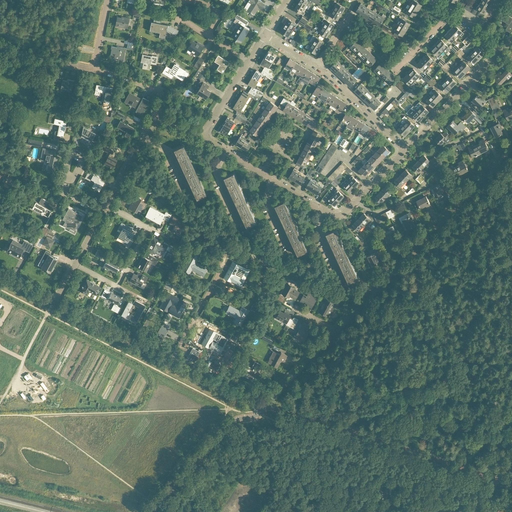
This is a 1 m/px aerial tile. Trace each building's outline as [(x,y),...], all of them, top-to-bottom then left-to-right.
[(262,2),(259,0),(250,0),(248,3),(251,4),(247,10),(251,13),(252,14),(254,15),(260,6),(262,8),(264,4),(262,2)] [(305,0),(299,0),(298,3),(306,8),(308,5),(309,6),(311,3),(308,2),(305,0)] [(421,8),(420,8),(422,5),(413,0),(410,0),(409,1),(412,3),(410,6),(419,11),(421,8)] [(334,1),(333,4),(336,6),(334,9),(342,14),(344,11),(343,11),(345,8),(334,1)] [(476,3),(474,7),(475,8),(476,8),(478,10),(480,11),(483,13),(485,14),(485,13),(488,7),(480,2),(478,5),(476,3)] [(298,3),(294,9),(301,13),(303,15),(305,12),(304,12),(306,8),(298,3)] [(364,6),(361,4),(359,6),(358,7),(359,7),(356,11),(362,15),(367,7),(366,8),(363,6),(364,6)] [(404,10),(414,17),(416,14),(417,14),(419,11),(410,6),(408,9),(405,7),(404,10)] [(362,15),(368,19),(372,12),(369,10),(370,9),(367,7),(362,15)] [(329,10),(327,13),(337,19),(339,17),(340,17),(342,14),(334,9),(332,12),(329,10)] [(375,14),(372,12),(368,19),(374,22),(378,14),(376,13),(375,14)] [(511,17),(505,13),(501,19),(510,25),(507,31),(509,32),(510,32),(511,28),(511,17)] [(235,27),(237,29),(236,31),(233,36),(237,39),(236,39),(237,40),(237,39),(241,42),(244,37),(245,35),(246,33),(246,34),(247,32),(249,29),(245,26),(246,25),(247,26),(249,22),(237,14),(235,18),(239,20),(235,27)] [(378,14),(374,22),(379,26),(382,22),(383,21),(386,16),(383,14),(382,16),(381,17),(378,15),(379,15),(378,14)] [(117,17),(115,26),(128,28),(130,18),(124,17),(124,19),(117,17)] [(400,17),(398,20),(401,22),(399,25),(407,30),(409,27),(408,26),(410,23),(400,17)] [(324,18),(322,21),(325,23),(323,26),(331,31),(333,28),(332,28),(334,25),(324,19),(324,18)] [(151,22),(149,31),(159,33),(159,36),(164,38),(166,31),(175,36),(178,30),(170,25),(160,23),(161,21),(161,20),(160,20),(158,20),(154,19),(153,22),(151,22)] [(288,19),(284,25),(292,30),(294,27),(295,28),(297,24),(288,19)] [(284,25),(280,31),(289,37),(293,31),(292,30),(284,25)] [(394,26),(392,29),(403,35),(404,32),(405,33),(407,30),(399,25),(397,28),(394,26)] [(464,34),(455,25),(453,28),(452,27),(450,29),(457,36),(459,34),(461,36),(464,34)] [(318,27),(316,30),(327,37),(329,34),(331,31),(323,26),(321,29),(318,27)] [(447,32),(448,33),(445,35),(454,44),(456,41),(454,39),(457,36),(450,29),(447,32)] [(313,35),(309,41),(312,43),(321,48),(323,45),(322,45),(324,42),(313,35)] [(124,40),(124,43),(127,44),(126,49),(133,50),(134,42),(131,42),(126,41),(124,40)] [(352,42),(349,45),(356,51),(362,45),(357,40),(354,43),(352,42)] [(438,41),(436,44),(443,51),(445,53),(450,48),(441,40),(439,42),(438,41)] [(198,45),(193,41),(188,49),(198,56),(204,46),(199,43),(198,45)] [(307,44),(306,47),(316,54),(318,51),(319,51),(321,48),(312,43),(310,46),(307,44)] [(433,46),(434,47),(431,50),(440,58),(443,56),(440,53),(443,51),(436,44),(433,46)] [(475,49),(473,51),(480,58),(482,56),(482,55),(484,53),(475,44),(473,47),(475,49)] [(362,45),(356,51),(360,56),(367,49),(362,45)] [(451,45),(448,47),(450,48),(451,49),(455,54),(458,51),(453,47),(451,45)] [(126,48),(116,46),(116,47),(111,46),(111,47),(112,47),(110,57),(118,59),(118,60),(123,61),(126,48)] [(367,49),(360,56),(365,61),(366,60),(372,54),(367,49)] [(268,51),(265,57),(273,62),(276,56),(274,54),(273,54),(268,51)] [(477,61),(480,58),(473,51),(470,54),(469,53),(468,52),(465,54),(466,55),(474,63),(477,61)] [(142,54),(141,62),(143,63),(142,68),(149,69),(150,64),(151,63),(153,63),(153,64),(156,65),(158,56),(152,55),(152,56),(142,54)] [(216,54),(213,60),(219,64),(216,70),(221,73),(228,62),(225,60),(225,59),(223,58),(223,59),(216,54)] [(377,59),(372,54),(366,60),(369,63),(368,63),(370,65),(372,63),(373,63),(373,62),(377,59)] [(427,54),(425,57),(424,56),(422,58),(429,65),(431,63),(434,65),(436,63),(427,54)] [(260,65),(264,68),(265,66),(269,68),(273,62),(265,57),(260,65)] [(290,58),(285,66),(291,70),(296,62),(290,58)] [(419,61),(420,62),(417,64),(426,73),(429,70),(426,68),(429,65),(422,58),(419,61)] [(461,63),(459,66),(466,73),(468,71),(468,70),(470,67),(461,59),(459,61),(460,62),(461,63)] [(334,64),(331,67),(336,72),(342,65),(337,61),(336,62),(335,63),(334,64)] [(196,62),(193,67),(198,70),(201,65),(196,62)] [(296,62),(291,70),(297,74),(302,66),(296,62)] [(377,67),(374,70),(380,74),(386,68),(381,63),(377,66),(376,67),(377,67)] [(185,76),(186,77),(188,74),(185,72),(186,72),(178,67),(179,66),(176,64),(176,65),(175,65),(174,65),(171,70),(166,66),(163,72),(168,76),(172,78),(173,75),(174,75),(182,80),(185,76)] [(201,65),(198,70),(203,73),(207,68),(201,65)] [(342,65),(336,72),(341,77),(346,71),(344,68),(344,67),(342,65)] [(302,66),(297,74),(303,78),(308,70),(302,66)] [(466,73),(459,66),(456,69),(454,66),(451,69),(460,78),(463,75),(464,76),(466,73)] [(386,68),(380,74),(382,76),(385,78),(391,72),(386,68)] [(268,73),(274,77),(276,73),(270,69),(267,73),(268,73)] [(410,70),(408,73),(415,80),(418,77),(420,79),(422,77),(413,69),(411,71),(410,70)] [(499,72),(493,78),(499,84),(500,85),(502,82),(507,77),(508,79),(511,74),(507,69),(506,70),(507,70),(502,75),(499,72)] [(198,70),(194,76),(200,79),(202,77),(204,74),(203,73),(198,70)] [(256,70),(252,77),(258,81),(261,77),(263,79),(265,75),(263,74),(261,73),(256,70)] [(308,70),(303,78),(302,81),(308,84),(309,82),(314,74),(308,70)] [(349,73),(346,71),(341,77),(345,81),(351,75),(352,74),(350,73),(349,73)] [(391,82),(392,82),(392,81),(396,77),(391,72),(385,78),(388,81),(387,82),(389,84),(391,82)] [(405,75),(406,76),(403,79),(412,87),(415,84),(413,82),(415,80),(408,73),(405,75)] [(448,78),(445,80),(452,87),(455,85),(454,84),(456,82),(447,73),(445,75),(448,78)] [(314,74),(309,82),(315,85),(320,77),(314,74)] [(54,75),(53,81),(62,83),(61,88),(67,89),(67,91),(71,92),(74,80),(68,79),(67,79),(67,80),(66,80),(65,80),(65,77),(54,75)] [(354,78),(351,75),(345,81),(350,86),(354,83),(355,82),(357,79),(355,77),(354,78)] [(252,77),(248,84),(252,86),(254,88),(256,89),(257,89),(258,86),(256,85),(258,81),(252,77)] [(206,89),(208,85),(203,82),(200,80),(197,85),(201,87),(197,93),(206,98),(210,91),(206,89)] [(437,83),(447,92),(449,90),(450,90),(452,87),(445,80),(442,83),(440,81),(437,83)] [(355,90),(360,95),(366,89),(363,86),(364,86),(361,83),(359,86),(358,87),(355,90)] [(111,93),(112,88),(97,85),(95,94),(100,95),(100,92),(103,92),(105,93),(104,101),(103,106),(108,107),(109,103),(108,103),(110,92),(111,93)] [(318,85),(313,93),(319,97),(324,89),(318,85)] [(368,90),(366,88),(366,89),(360,95),(365,100),(370,93),(368,91),(368,90)] [(434,92),(431,95),(438,102),(441,100),(440,99),(442,96),(433,88),(431,90),(434,92)] [(324,89),(319,97),(325,101),(330,93),(324,89)] [(405,93),(402,96),(404,98),(407,95),(407,96),(408,95),(410,95),(412,97),(415,97),(416,95),(409,89),(405,93)] [(244,91),(239,99),(245,103),(250,96),(252,97),(253,95),(249,92),(248,92),(248,93),(244,91)] [(134,95),(129,93),(125,102),(137,108),(136,111),(141,114),(148,101),(143,98),(141,101),(133,96),(134,95)] [(330,93),(325,101),(331,105),(336,97),(330,93)] [(373,96),(370,93),(365,100),(369,104),(375,98),(376,97),(374,96),(373,96)] [(424,98),(433,107),(435,104),(436,105),(438,102),(431,95),(428,98),(426,95),(424,98)] [(472,101),(480,108),(486,101),(483,99),(483,98),(482,100),(478,95),(477,95),(472,101)] [(331,105),(330,107),(336,111),(342,100),(336,97),(331,105)] [(497,103),(494,97),(491,98),(496,109),(498,108),(499,110),(501,109),(498,103),(497,103)] [(281,103),(286,106),(283,110),(289,114),(294,106),(296,104),(292,101),(291,102),(289,101),(284,98),(281,103)] [(378,101),(375,98),(369,104),(374,109),(378,106),(379,105),(381,102),(379,100),(378,101)] [(499,115),(496,109),(491,98),(488,100),(491,105),(491,106),(493,111),(492,112),(495,117),(499,115)] [(239,99),(233,107),(237,110),(236,111),(237,111),(241,114),(241,113),(243,111),(241,110),(245,103),(239,99)] [(335,111),(341,115),(343,112),(348,104),(342,100),(336,111),(335,111)] [(266,108),(274,113),(278,107),(271,101),(266,108)] [(419,102),(415,107),(417,109),(425,116),(427,114),(426,113),(428,111),(419,102)] [(289,114),(296,118),(300,110),(294,106),(289,114)] [(413,106),(408,111),(419,121),(421,119),(422,119),(425,116),(417,109),(415,107),(413,106)] [(463,117),(468,123),(476,115),(466,106),(464,109),(467,113),(463,117)] [(270,119),(274,113),(266,108),(262,113),(270,119)] [(508,120),(511,117),(511,108),(509,110),(508,108),(503,110),(508,120)] [(123,119),(125,120),(127,116),(116,109),(114,114),(123,119)] [(307,114),(300,110),(296,118),(302,121),(307,114)] [(100,115),(99,118),(109,123),(114,113),(111,112),(110,117),(100,115)] [(266,124),(270,119),(262,113),(258,119),(266,124)] [(353,116),(346,113),(341,121),(348,124),(353,116)] [(479,113),(476,117),(477,118),(482,123),(485,119),(479,113)] [(302,121),(307,125),(312,117),(307,114),(302,121)] [(237,115),(235,118),(245,124),(247,121),(241,117),(237,115)] [(352,131),(354,128),(359,120),(353,116),(348,124),(346,127),(352,131)] [(413,129),(412,128),(414,125),(404,116),(402,118),(403,119),(401,122),(411,131),(413,129)] [(227,117),(223,124),(231,129),(235,122),(227,117)] [(307,125),(314,129),(318,121),(319,121),(312,117),(307,125)] [(55,118),(54,124),(60,125),(58,132),(55,131),(54,134),(60,135),(62,136),(64,126),(68,127),(69,120),(66,119),(66,120),(55,118)] [(120,120),(117,126),(118,127),(125,130),(122,136),(127,138),(130,132),(131,133),(133,129),(134,128),(128,125),(124,122),(125,120),(123,119),(122,121),(120,120)] [(258,119),(254,125),(262,130),(266,124),(258,119)] [(359,120),(354,128),(360,132),(365,124),(359,120)] [(464,129),(467,132),(470,130),(461,122),(457,125),(453,121),(447,126),(455,134),(459,129),(461,131),(464,129)] [(408,134),(411,131),(401,122),(396,127),(405,136),(407,133),(408,134)] [(501,129),(502,129),(499,123),(491,127),(496,137),(502,133),(501,129)] [(224,134),(227,136),(231,129),(223,124),(221,127),(220,127),(218,130),(219,131),(222,133),(221,133),(224,135),(224,134)] [(360,132),(366,136),(371,128),(365,124),(360,132)] [(250,131),(252,132),(257,136),(262,130),(254,125),(250,131)] [(88,146),(91,140),(92,140),(98,143),(101,137),(83,127),(81,136),(80,141),(88,146)] [(366,136),(372,140),(377,131),(371,128),(366,136)] [(314,130),(311,136),(319,141),(322,134),(314,130)] [(450,141),(451,141),(453,138),(448,133),(447,132),(444,135),(443,134),(442,135),(441,133),(435,139),(441,145),(445,141),(448,143),(450,141)] [(236,144),(242,147),(246,141),(243,139),(244,137),(241,135),(236,144)] [(311,136),(307,142),(316,147),(319,141),(311,136)] [(480,143),(477,145),(480,153),(488,149),(487,147),(488,147),(487,145),(485,142),(483,139),(479,141),(480,143)] [(249,142),(246,141),(242,147),(247,151),(252,142),(250,141),(249,142)] [(307,142),(304,149),(312,153),(316,147),(307,142)] [(352,144),(349,150),(354,154),(358,148),(352,144)] [(182,166),(191,162),(183,145),(173,150),(174,150),(177,156),(178,160),(179,159),(182,166)] [(383,145),(378,150),(385,156),(387,154),(388,155),(391,151),(387,147),(387,148),(383,145)] [(473,156),(480,153),(477,145),(473,147),(472,145),(468,147),(473,156)] [(110,166),(110,167),(110,166),(112,167),(116,160),(110,156),(111,154),(112,154),(113,151),(105,146),(103,149),(108,152),(106,156),(108,157),(104,163),(110,166)] [(43,148),(41,157),(45,158),(45,161),(47,161),(47,164),(49,164),(48,170),(54,171),(57,157),(52,156),(51,156),(52,150),(53,150),(46,149),(43,148)] [(309,159),(312,153),(304,149),(301,155),(309,159)] [(380,162),(385,156),(378,150),(373,155),(380,162)] [(297,161),(304,165),(306,166),(309,159),(301,155),(297,161)] [(375,167),(380,162),(373,155),(368,160),(375,167)] [(424,155),(418,161),(424,167),(430,161),(424,155)] [(370,172),(375,167),(368,160),(363,165),(370,172)] [(460,164),(456,166),(460,174),(468,170),(467,168),(467,167),(466,167),(463,160),(459,163),(460,164)] [(418,161),(413,167),(418,172),(424,167),(418,161)] [(189,182),(198,178),(191,162),(182,166),(185,173),(184,173),(186,176),(189,182)] [(365,177),(370,172),(363,165),(358,171),(365,177)] [(453,178),(460,174),(456,166),(453,168),(452,166),(448,168),(453,178)] [(17,177),(0,167),(0,181),(11,188),(17,177)] [(289,177),(295,180),(300,172),(294,168),(289,177)] [(104,182),(100,180),(101,178),(103,173),(101,172),(96,169),(93,174),(88,172),(85,178),(90,181),(91,179),(95,181),(92,188),(99,192),(104,182)] [(313,170),(309,175),(310,175),(305,183),(307,184),(306,187),(312,191),(317,182),(313,180),(313,181),(311,180),(311,179),(314,175),(315,172),(313,170)] [(400,175),(406,181),(412,175),(406,170),(400,175)] [(306,175),(300,172),(295,180),(301,184),(306,175)] [(233,194),(242,190),(234,173),(224,178),(225,178),(228,184),(229,188),(230,187),(233,194)] [(333,181),(338,185),(340,183),(337,181),(342,176),(340,174),(339,175),(337,177),(335,179),(333,181)] [(351,179),(349,182),(355,187),(359,183),(352,175),(350,178),(351,179)] [(398,190),(397,190),(403,195),(405,193),(400,188),(406,181),(400,175),(397,178),(397,177),(394,180),(395,181),(398,184),(397,185),(394,187),(398,190)] [(198,178),(189,182),(192,189),(193,192),(194,192),(197,198),(196,199),(206,194),(198,178)] [(327,183),(323,187),(325,189),(326,188),(331,183),(333,182),(327,178),(325,182),(327,183)] [(342,184),(343,185),(350,192),(355,187),(349,182),(346,179),(342,184)] [(433,187),(430,189),(434,197),(437,195),(438,197),(438,198),(438,197),(440,196),(441,198),(441,197),(447,194),(443,187),(444,187),(446,186),(446,185),(446,186),(443,180),(444,180),(443,180),(440,182),(441,184),(438,185),(434,188),(433,187)] [(312,191),(317,194),(322,187),(320,185),(317,182),(312,191)] [(414,190),(407,183),(402,188),(409,195),(414,190)] [(386,186),(381,191),(387,197),(392,191),(386,186)] [(325,189),(322,193),(320,196),(323,198),(329,190),(326,188),(325,189)] [(336,193),(333,195),(339,201),(344,196),(336,189),(334,191),(336,193)] [(240,210),(249,206),(242,190),(233,194),(236,201),(235,201),(237,204),(240,210)] [(381,191),(375,197),(381,203),(385,199),(386,200),(388,198),(387,197),(381,191)] [(332,194),(330,196),(328,194),(326,197),(335,205),(339,201),(333,195),(332,194)] [(426,205),(428,210),(432,208),(426,196),(426,197),(417,201),(417,203),(415,204),(414,204),(417,209),(420,208),(421,208),(420,208),(426,205)] [(142,199),(137,197),(136,198),(133,197),(131,201),(132,202),(129,208),(136,212),(138,209),(139,209),(139,210),(142,212),(147,204),(141,201),(142,199)] [(48,217),(51,210),(46,208),(47,207),(50,203),(41,198),(39,202),(40,203),(39,204),(35,202),(32,208),(41,213),(41,214),(43,215),(43,214),(48,217)] [(283,222),(293,218),(285,201),(275,206),(276,206),(279,212),(278,212),(280,215),(283,222)] [(249,206),(240,210),(243,217),(244,220),(245,220),(248,226),(247,227),(257,223),(249,206)] [(65,221),(63,226),(70,229),(71,227),(74,230),(75,230),(78,223),(80,224),(82,219),(81,219),(82,216),(68,208),(62,220),(65,221)] [(148,211),(145,217),(148,218),(148,219),(149,219),(155,222),(158,224),(159,224),(160,222),(162,218),(168,221),(172,214),(166,211),(164,214),(152,208),(150,211),(148,211)] [(394,216),(391,210),(386,212),(389,218),(394,216)] [(386,212),(381,215),(384,221),(389,218),(386,212)] [(367,227),(372,221),(369,219),(364,213),(358,219),(367,227)] [(407,229),(415,226),(414,225),(414,226),(411,220),(413,219),(409,213),(410,213),(407,214),(399,218),(401,221),(403,220),(407,229)] [(174,215),(170,223),(175,226),(172,231),(177,234),(178,232),(180,233),(183,228),(182,227),(184,222),(177,218),(177,217),(174,215)] [(293,218),(283,222),(287,229),(286,229),(287,232),(288,232),(291,238),(300,234),(293,218)] [(367,227),(358,219),(351,227),(355,230),(356,228),(359,230),(364,225),(367,227)] [(132,228),(121,222),(118,229),(121,231),(118,237),(125,241),(123,244),(129,248),(137,233),(133,231),(132,233),(130,232),(132,228)] [(391,233),(384,236),(388,243),(394,240),(394,242),(398,240),(394,231),(395,230),(393,226),(389,228),(389,229),(391,233)] [(44,227),(40,233),(46,236),(49,229),(44,227)] [(49,229),(46,236),(51,239),(54,234),(51,233),(53,230),(50,229),(49,229)] [(331,243),(334,250),(344,246),(336,229),(326,234),(327,234),(330,240),(329,240),(331,244),(331,243)] [(300,234),(291,238),(294,245),(295,248),(298,254),(298,255),(308,251),(300,234)] [(48,242),(46,246),(50,248),(54,241),(47,238),(45,240),(48,242)] [(150,245),(147,250),(155,254),(157,249),(164,253),(166,249),(167,249),(167,248),(168,245),(161,241),(160,243),(152,239),(149,245),(150,245)] [(8,247),(7,250),(11,252),(10,254),(15,256),(15,255),(20,257),(24,249),(29,252),(33,245),(24,241),(21,247),(11,242),(10,243),(8,242),(6,246),(8,247)] [(223,241),(219,246),(225,250),(228,244),(223,241)] [(339,260),(342,266),(351,262),(344,246),(334,250),(337,257),(338,260),(339,260)] [(105,268),(108,270),(108,269),(115,273),(118,268),(117,268),(120,262),(97,249),(95,254),(101,257),(102,256),(106,258),(104,261),(105,262),(103,267),(105,268),(104,268),(105,269),(105,268)] [(369,259),(366,260),(369,266),(372,265),(372,266),(379,262),(376,257),(380,255),(378,249),(374,250),(375,253),(367,257),(369,259)] [(50,272),(57,259),(49,255),(50,253),(46,251),(42,257),(46,259),(42,268),(46,270),(46,271),(47,271),(50,272)] [(158,259),(146,253),(144,257),(140,263),(139,263),(137,267),(140,269),(141,269),(146,272),(151,263),(155,265),(158,259)] [(191,253),(182,269),(183,269),(189,272),(189,273),(191,269),(202,275),(206,269),(206,268),(197,263),(195,262),(198,257),(191,253)] [(262,254),(259,261),(270,266),(272,267),(273,265),(277,268),(279,263),(262,254)] [(228,271),(224,277),(230,281),(231,280),(240,285),(243,279),(244,279),(243,279),(248,270),(239,265),(233,261),(229,268),(228,271)] [(351,262),(342,266),(345,273),(344,273),(346,276),(349,282),(349,283),(359,279),(351,262)] [(132,285),(133,283),(140,286),(142,282),(145,283),(148,277),(142,275),(141,278),(133,274),(131,278),(128,277),(127,280),(127,281),(127,282),(127,283),(128,283),(132,285)] [(82,287),(81,290),(86,293),(85,294),(87,295),(89,291),(97,295),(101,288),(86,280),(83,286),(82,286),(82,287)] [(164,287),(171,290),(174,284),(167,281),(164,287)] [(288,283),(282,294),(289,298),(291,295),(293,296),(292,297),(296,299),(300,292),(294,289),(295,287),(288,283)] [(114,303),(114,304),(112,307),(115,309),(114,311),(118,313),(121,308),(117,306),(121,298),(111,292),(111,293),(104,289),(105,290),(101,296),(102,296),(108,299),(107,299),(114,303)] [(169,293),(161,308),(167,311),(172,302),(175,305),(179,298),(169,293)] [(300,301),(305,304),(307,305),(308,304),(312,306),(317,297),(309,293),(307,296),(304,294),(300,301)] [(321,309),(319,312),(322,313),(322,314),(322,315),(323,315),(324,315),(325,315),(327,316),(330,311),(332,312),(335,308),(336,307),(338,309),(342,305),(341,304),(338,301),(337,300),(335,303),(332,302),(333,301),(333,300),(332,299),(331,298),(330,298),(329,298),(329,299),(326,298),(324,303),(325,304),(322,309),(321,309)] [(128,301),(127,304),(122,314),(121,315),(122,315),(135,322),(136,323),(137,322),(145,305),(135,299),(133,302),(131,301),(131,303),(128,301)] [(172,305),(168,312),(178,317),(186,302),(180,299),(175,307),(172,305)] [(250,309),(254,311),(258,313),(261,307),(253,303),(250,309)] [(230,306),(226,312),(236,318),(234,321),(235,321),(235,320),(241,323),(240,324),(241,324),(248,310),(242,307),(240,311),(238,310),(230,306)] [(286,324),(289,326),(293,320),(290,318),(291,315),(287,313),(286,314),(280,311),(276,318),(286,323),(286,324)] [(294,317),(293,320),(289,326),(293,329),(298,319),(294,317)] [(310,326),(304,322),(300,329),(299,329),(295,337),(304,341),(308,333),(306,332),(310,326)] [(164,337),(165,337),(164,336),(168,328),(162,325),(157,334),(164,337)] [(205,338),(202,343),(208,347),(213,339),(216,341),(220,335),(210,329),(209,331),(212,333),(210,337),(207,335),(206,337),(205,336),(205,338)] [(213,341),(209,348),(219,353),(227,339),(221,335),(216,344),(213,341)] [(187,358),(186,358),(194,363),(198,356),(197,356),(200,352),(192,348),(187,358)] [(274,351),(269,359),(272,360),(270,364),(277,367),(281,360),(284,362),(287,355),(281,352),(280,354),(274,351)] [(258,372),(261,365),(256,363),(252,369),(243,364),(238,372),(247,377),(247,376),(255,380),(259,373),(258,372)] [(49,390),(43,382),(40,383),(46,392),(49,390)]
